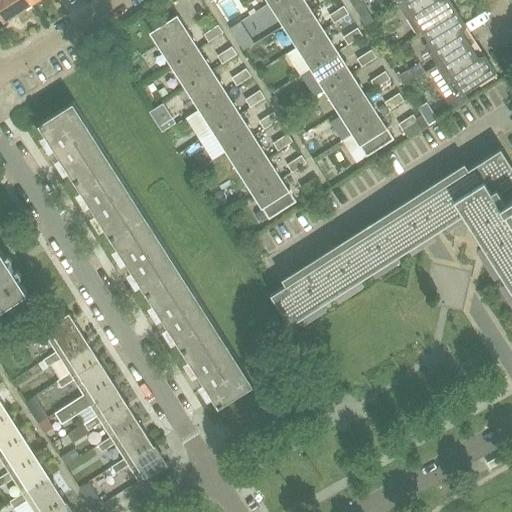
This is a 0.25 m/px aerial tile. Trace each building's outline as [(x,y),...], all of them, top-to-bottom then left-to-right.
[(0,0),(0,15),(4,21),(34,2),(32,0),(0,0)] [(305,0),(273,0),(269,3),(283,24),(310,7),(305,0)] [(361,0),(349,0),(356,9),(364,3),(361,0)] [(417,35),(424,30),(456,10),(449,0),(404,0),(398,4),(417,35)] [(349,13),(344,6),(330,15),(334,22),(349,13)] [(310,7),(283,24),(296,46),(324,29),(310,7)] [(437,65),(471,43),(461,27),(465,24),(456,10),(424,30),(431,41),(424,45),(437,65)] [(177,14),(150,32),(171,65),(199,48),(177,14)] [(374,20),(366,25),(372,35),(375,33),(378,31),(378,28),(379,24),(375,19),(375,20),(374,20)] [(209,41),(223,32),(218,24),(204,33),(209,41)] [(362,35),(358,28),(343,37),(348,44),(362,35)] [(324,29),(296,46),(310,68),(338,50),(324,29)] [(471,43),(437,65),(449,85),(456,80),(463,92),(479,82),(481,85),(497,75),(486,56),(482,59),(471,43)] [(223,62),(236,53),(231,45),(218,55),(223,62)] [(199,48),(171,65),(185,86),(212,69),(199,48)] [(376,57),(372,49),(357,59),(362,66),(376,57)] [(338,50),(310,68),(324,90),(351,72),(338,50)] [(398,77),(404,86),(427,72),(421,63),(398,77)] [(236,84),(250,75),(245,67),(231,77),(236,84)] [(212,69),(185,86),(198,108),(226,91),(212,69)] [(390,79),(385,71),(371,80),(376,88),(390,79)] [(351,72),(324,90),(338,111),(365,94),(351,72)] [(153,84),(148,87),(151,93),(156,90),(153,84)] [(251,106),(264,97),(259,89),(245,99),(251,106)] [(226,91),(198,108),(212,130),(240,113),(226,91)] [(404,100),(399,93),(385,102),(390,109),(404,100)] [(365,94),(338,111),(352,133),(379,116),(365,94)] [(73,101),(39,123),(75,180),(109,158),(73,101)] [(429,124),(438,119),(433,111),(429,110),(423,114),(429,124)] [(264,127),(278,118),(273,111),(259,121),(264,127)] [(240,113),(212,130),(226,152),(253,135),(240,113)] [(418,122),(413,115),(399,124),(404,131),(418,122)] [(379,116),(352,133),(366,155),(393,138),(379,116)] [(161,124),(158,126),(161,132),(165,130),(175,123),(171,117),(161,124)] [(278,150),(292,140),(287,133),(273,143),(278,150)] [(253,135),(226,152),(240,173),(267,156),(253,135)] [(511,221),(508,216),(511,213),(511,210),(510,208),(511,206),(511,196),(506,201),(499,190),(511,182),(511,163),(502,147),(436,189),(444,201),(455,219),(469,210),(483,231),(478,234),(511,288),(511,221)] [(291,171),(306,162),(301,154),(287,163),(291,171)] [(267,156),(240,173),(254,195),(281,178),(267,156)] [(109,158),(75,180),(111,236),(145,214),(109,158)] [(319,183),(315,177),(315,176),(300,186),(305,193),(319,183)] [(281,178),(254,195),(268,218),(295,200),(281,178)] [(444,201),(436,189),(410,205),(271,293),(290,324),(429,235),(455,219),(444,201)] [(145,214),(111,236),(147,293),(181,271),(145,214)] [(0,248),(0,308),(28,292),(0,248)] [(181,271),(147,293),(183,349),(217,327),(181,271)] [(69,312),(30,338),(34,345),(47,336),(56,351),(43,359),(44,359),(83,334),(69,312)] [(217,327),(183,349),(219,406),(253,384),(217,327)] [(83,334),(44,359),(47,365),(60,358),(70,373),(97,356),(83,334)] [(110,377),(97,356),(70,373),(57,381),(58,381),(61,387),(74,379),(83,394),(110,377)] [(97,416),(124,399),(110,377),(83,394),(70,402),(71,403),(55,413),(62,423),(91,406),(97,415),(97,416)] [(42,410),(33,397),(25,402),(33,415),(42,410)] [(0,398),(0,417),(8,412),(0,398)] [(97,416),(97,415),(68,435),(73,443),(89,432),(88,430),(101,422),(111,437),(137,420),(124,399),(97,416)] [(8,412),(0,417),(0,446),(22,433),(8,412)] [(45,433),(53,428),(47,418),(39,423),(45,433)] [(115,443),(124,458),(151,440),(137,420),(111,437),(97,445),(101,451),(115,443)] [(22,433),(0,446),(0,457),(9,471),(36,455),(22,433)] [(151,440),(124,458),(111,466),(115,473),(128,464),(139,481),(165,463),(151,440)] [(36,455),(9,471),(0,476),(0,485),(13,478),(22,493),(49,476),(36,455)] [(22,493),(9,501),(13,508),(27,500),(34,511),(39,511),(63,497),(49,476),(22,493)] [(79,487),(84,496),(95,490),(89,480),(79,487)] [(72,511),(63,497),(39,511),(72,511)]
